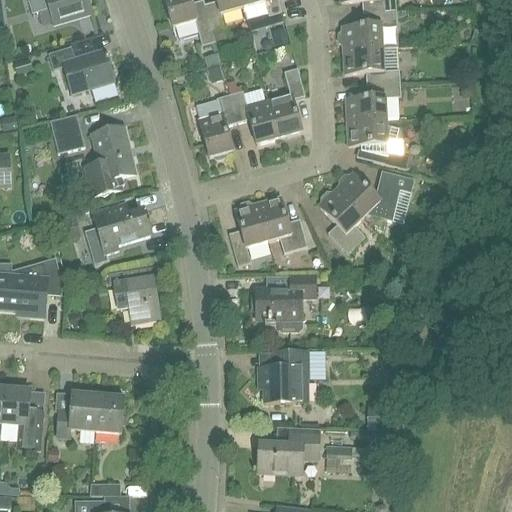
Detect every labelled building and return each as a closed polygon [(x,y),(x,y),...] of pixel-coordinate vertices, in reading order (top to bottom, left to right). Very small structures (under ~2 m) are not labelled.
[(52,26),(92,13),(87,0),(26,0),(31,16),(48,11),(52,26)] [(215,46),(212,36),(203,7),(192,11),(188,0),(163,0),(172,31),(184,27),(186,33),(196,30),(202,50),(215,46)] [(214,0),(215,4),(203,7),(212,36),(224,32),(220,17),(241,11),(238,0),(214,0)] [(238,0),(241,11),(263,5),(267,20),(280,16),(275,0),(238,0)] [(338,0),(339,5),(365,4),(366,16),(394,10),(393,0),(338,0)] [(367,28),(380,28),(380,29),(396,28),(394,10),(366,16),(367,28)] [(382,51),(380,29),(380,28),(367,28),(340,30),(342,53),(382,51)] [(104,53),(74,62),(71,50),(48,57),(53,73),(63,69),(71,97),(113,84),(104,53)] [(369,76),(370,88),(399,87),(398,73),(383,74),(382,51),(342,53),(343,78),(369,76)] [(293,62),(297,77),(310,74),(306,58),(293,62)] [(278,142),(300,136),(291,103),(303,100),(295,72),(282,76),(288,98),(267,104),(278,142)] [(344,102),(345,124),(386,122),(385,102),(400,101),(399,87),(370,88),(371,101),(344,102)] [(241,95),(229,99),(236,127),(248,124),(255,149),(278,142),(267,104),(246,110),(241,95)] [(229,99),(189,110),(194,124),(198,123),(209,162),(232,155),(225,130),(236,127),(229,99)] [(76,117),(49,124),(55,148),(64,146),(67,155),(84,150),(76,117)] [(386,122),(345,124),(347,149),(387,146),(386,122)] [(91,138),(98,165),(82,169),(90,201),(123,193),(122,188),(124,187),(121,180),(134,177),(130,160),(132,159),(131,158),(129,158),(127,150),(129,150),(129,149),(127,149),(123,130),(91,138)] [(389,154),(387,159),(385,167),(406,172),(409,159),(389,154)] [(0,191),(10,191),(8,157),(0,157),(0,191)] [(351,176),(334,193),(362,221),(366,217),(392,224),(400,193),(410,196),(414,182),(381,174),(375,200),(351,176)] [(362,221),(334,193),(317,209),(336,229),(327,237),(347,258),(364,241),(354,229),(362,221)] [(279,201),(256,207),(267,245),(279,242),(283,257),(306,250),(298,223),(286,226),(279,201)] [(115,210),(92,217),(105,258),(119,254),(117,248),(149,239),(141,214),(130,217),(126,204),(115,208),(115,210)] [(246,251),(267,245),(256,207),(234,213),(241,239),(229,242),(237,270),(250,266),(246,251)] [(56,253),(52,242),(42,245),(45,256),(56,253)] [(45,298),(61,299),(62,286),(55,261),(11,274),(10,279),(0,278),(0,312),(29,315),(29,319),(43,320),(45,298)] [(152,281),(139,283),(138,272),(107,277),(108,288),(113,288),(117,314),(128,312),(131,327),(159,323),(152,281)] [(314,279),(289,279),(289,292),(255,292),(255,323),(277,323),(277,331),(281,335),(297,335),(301,331),(301,301),(315,301),(314,279)] [(258,382),(263,382),(264,406),(306,404),(305,354),(273,355),(274,370),(258,370),(258,382)] [(3,391),(0,426),(16,428),(15,444),(25,445),(24,452),(39,453),(41,423),(27,422),(29,393),(3,391)] [(70,396),(69,416),(58,415),(56,440),(67,441),(68,432),(94,434),(96,398),(70,396)] [(96,398),(94,434),(120,436),(122,400),(96,398)] [(371,406),(371,430),(398,431),(398,406),(371,406)] [(312,410),(312,419),(331,419),(331,410),(312,410)] [(258,446),(257,476),(301,478),(301,462),(317,462),(318,432),(288,431),(288,447),(258,446)] [(351,448),(326,448),(325,473),(350,474),(350,461),(369,462),(369,451),(351,451),(351,448)] [(5,487),(0,486),(0,499),(19,500),(19,494),(11,493),(5,487)] [(119,487),(90,486),(90,498),(119,498),(119,487)] [(0,511),(10,511),(11,502),(0,501),(0,511)] [(103,511),(103,503),(74,503),(73,511),(103,511)]
